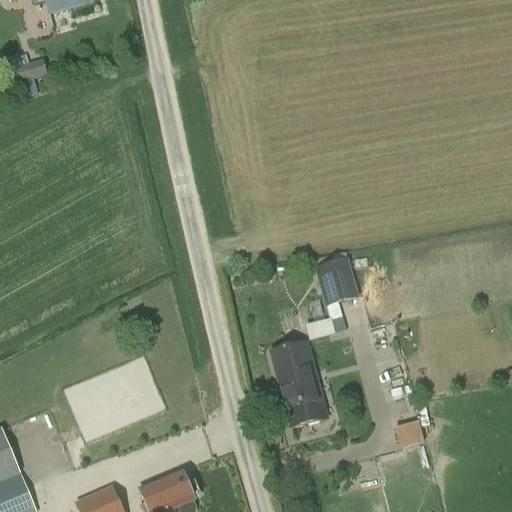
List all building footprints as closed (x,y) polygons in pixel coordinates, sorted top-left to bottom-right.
[(30,0),(32,5),(45,1),(50,17),(92,5),(90,0),(10,0),(11,1),(11,0),(30,0)] [(16,88),(48,78),(43,61),(10,70),(16,88)] [(348,264),(316,273),(326,308),(358,299),(348,264)] [(315,327),(307,330),(310,342),(319,339),(315,327)] [(270,354),(290,430),(323,422),(311,375),(313,374),(305,345),(270,354)] [(420,428),(396,434),(401,455),(425,448),(420,428)] [(0,511),(34,511),(0,431),(0,511)] [(194,502),(193,500),(200,497),(193,480),(186,484),(182,473),(139,492),(147,511),(170,511),(177,509),(178,511),(194,511),(195,510),(192,503),(194,502)] [(121,511),(111,488),(77,504),(79,511),(121,511)]
